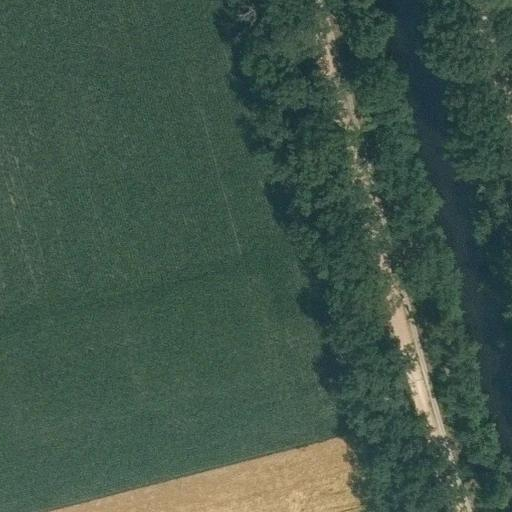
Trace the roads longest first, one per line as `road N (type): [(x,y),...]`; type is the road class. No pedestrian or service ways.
road 1 (track): [(308,0),(455,511)]
road 2 (track): [(477,0),(511,128)]
